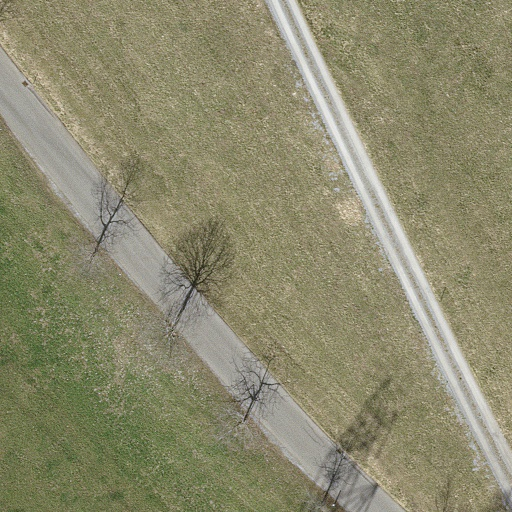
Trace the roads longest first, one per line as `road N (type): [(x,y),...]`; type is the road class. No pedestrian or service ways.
road 1 (tertiary): [(376,511),(259,401),(0,67)]
road 2 (track): [(279,0),(422,321),(511,479)]
